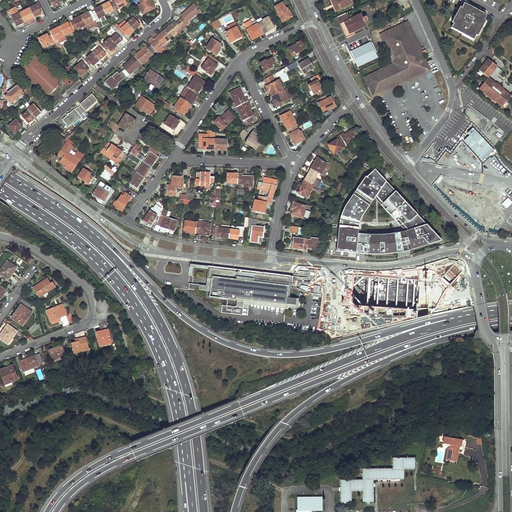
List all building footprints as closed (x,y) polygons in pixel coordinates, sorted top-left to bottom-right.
[(114,0),(112,1),(113,4),(116,10),(127,4),(124,0),(114,0)] [(138,5),(143,14),(154,8),(150,0),(147,0),(141,4),(138,5)] [(330,0),(336,11),(352,3),(350,0),(330,0)] [(36,5),(30,8),(34,17),(38,16),(37,15),(41,13),(39,10),(42,8),(39,2),(36,4),(36,5)] [(109,2),(102,6),(106,15),(110,13),(111,14),(114,13),(116,17),(119,16),(116,10),(113,4),(110,5),(109,2)] [(282,2),(274,7),(282,22),(292,17),(287,7),(285,8),(282,2)] [(453,23),(451,28),(473,40),(476,35),(478,30),(477,30),(479,27),(480,24),(481,25),(484,20),(486,15),(473,8),(464,3),(461,8),(459,13),(460,14),(457,19),(456,18),(453,23)] [(182,17),(180,20),(184,24),(185,26),(188,23),(187,22),(196,14),(198,12),(195,8),(197,7),(194,4),(190,8),(191,9),(189,10),(188,9),(181,15),(182,17)] [(18,12),(16,6),(9,10),(11,15),(18,12)] [(95,11),(92,12),(97,23),(100,21),(99,19),(106,15),(102,6),(98,8),(98,9),(95,11)] [(29,8),(19,13),(20,14),(24,23),(29,20),(34,17),(30,8),(29,8)] [(97,23),(92,12),(88,14),(85,15),(84,14),(81,16),(85,26),(87,30),(94,26),(94,28),(98,26),(97,23)] [(132,12),(130,15),(133,18),(127,23),(133,31),(136,28),(135,27),(138,24),(136,22),(139,20),(132,12)] [(9,18),(12,24),(15,22),(16,25),(20,23),(21,25),(24,23),(20,14),(13,17),(12,16),(9,18)] [(338,19),(346,37),(354,34),(353,32),(366,26),(361,15),(349,20),(346,15),(338,19)] [(85,26),(81,16),(77,18),(77,19),(74,21),(71,22),(75,31),(80,28),(82,32),(87,30),(85,26)] [(258,24),(263,34),(274,28),(270,22),(268,17),(262,20),(263,21),(258,24)] [(174,21),(164,31),(169,37),(177,31),(184,24),(180,20),(176,23),(174,21)] [(251,23),(250,21),(244,24),(247,29),(250,34),(249,35),(252,40),(263,34),(258,24),(257,23),(252,26),(251,23)] [(64,24),(60,27),(65,36),(72,32),(75,31),(71,22),(68,24),(65,26),(64,24)] [(370,90),(373,96),(376,95),(426,71),(430,70),(423,55),(421,55),(419,50),(421,50),(414,35),(412,36),(410,31),(412,30),(408,22),(380,35),(394,64),(364,77),(370,90)] [(117,24),(114,26),(123,36),(125,34),(126,35),(129,32),(130,33),(133,31),(127,23),(121,29),(119,26),(117,24)] [(185,26),(184,24),(177,31),(178,33),(186,26),(185,26)] [(117,34),(111,39),(116,45),(117,46),(123,40),(121,38),(123,36),(114,26),(112,28),(117,34)] [(242,36),(236,26),(229,30),(230,31),(226,33),(228,37),(227,37),(229,41),(234,39),(235,40),(242,36)] [(54,29),(50,32),(51,34),(52,35),(55,43),(58,47),(61,46),(60,43),(67,40),(65,36),(60,27),(54,29)] [(172,40),(170,38),(169,37),(164,31),(154,39),(155,41),(151,45),(156,51),(157,53),(159,51),(163,47),(172,40)] [(47,35),(39,39),(41,43),(42,43),(44,47),(51,44),(52,45),(55,43),(52,35),(51,34),(48,36),(47,35)] [(217,38),(214,36),(208,45),(206,48),(216,55),(220,49),(218,48),(220,44),(221,42),(217,38)] [(110,38),(101,45),(104,48),(106,50),(108,48),(110,51),(116,45),(111,39),(110,38)] [(494,45),(497,48),(503,42),(499,39),(494,45)] [(287,47),(291,53),(294,51),(296,54),(306,49),(301,40),(294,44),(294,46),(292,47),(292,45),(287,47)] [(97,41),(95,43),(97,45),(99,48),(97,49),(93,53),(100,60),(106,55),(103,52),(102,50),(104,48),(101,45),(97,41)] [(370,43),(351,51),(358,67),(378,58),(370,43)] [(147,48),(146,46),(141,50),(142,51),(135,57),(141,64),(156,51),(151,45),(147,48)] [(93,52),(84,60),(89,65),(91,63),(93,66),(100,60),(93,53),(93,52)] [(208,59),(201,68),(207,72),(211,68),(214,70),(218,65),(215,63),(217,60),(207,54),(205,57),(208,59)] [(122,67),(124,69),(122,71),(126,77),(141,64),(135,57),(134,56),(122,67)] [(34,57),(22,69),(46,93),(58,81),(34,57)] [(259,63),(264,72),(272,67),(271,65),(275,63),(272,57),(266,60),(266,59),(259,63)] [(80,63),(75,68),(82,76),(85,73),(84,72),(87,69),(88,70),(90,67),(89,65),(84,60),(82,58),(78,61),(80,63)] [(298,64),(304,74),(313,69),(310,64),(311,63),(308,59),(298,64)] [(488,59),(479,70),(488,78),(497,66),(488,59)] [(287,66),(289,71),(298,66),(295,61),(287,66)] [(185,70),(192,74),(194,70),(188,66),(185,70)] [(164,79),(150,69),(148,73),(147,72),(146,73),(147,74),(144,79),(143,80),(148,83),(149,81),(151,82),(158,87),(160,85),(164,79)] [(126,77),(122,71),(119,74),(117,72),(104,83),(107,87),(108,86),(111,90),(123,79),(126,77)] [(426,71),(376,95),(381,96),(382,94),(392,89),(395,90),(396,87),(408,82),(411,83),(412,80),(422,76),(424,76),(426,71)] [(204,82),(195,75),(187,87),(198,94),(200,91),(199,90),(204,82)] [(283,90),(279,80),(275,82),(271,75),(264,80),(267,86),(266,87),(268,91),(269,90),(272,96),(283,90)] [(511,96),(488,78),(479,89),(502,107),(511,96)] [(317,80),(308,85),(310,89),(313,95),(317,93),(318,95),(322,92),(319,87),(321,87),(317,80)] [(60,83),(58,81),(46,93),(47,95),(60,83)] [(25,93),(19,86),(5,97),(8,101),(12,97),(15,101),(16,102),(17,100),(17,99),(25,93)] [(186,86),(179,97),(180,97),(191,105),(194,100),(198,94),(187,87),(186,86)] [(232,109),(236,107),(248,101),(246,97),(245,98),(240,88),(229,93),(235,105),(231,107),(232,109)] [(291,98),(286,88),(283,90),(272,96),(274,101),(273,102),(275,106),(291,98)] [(80,105),(78,108),(83,113),(98,100),(92,94),(87,98),(88,99),(86,101),(85,100),(80,104),(80,105)] [(142,97),(135,106),(145,113),(149,115),(155,106),(142,97)] [(160,97),(157,102),(162,105),(167,109),(170,104),(163,99),(160,97)] [(191,105),(180,97),(173,108),(177,110),(184,115),(184,114),(191,105)] [(318,103),(323,111),(327,109),(328,110),(336,106),(332,99),(330,99),(329,97),(318,103)] [(236,107),(243,121),(246,119),(248,123),(252,120),(251,117),(253,115),(248,105),(249,104),(248,101),(236,107)] [(34,104),(27,109),(28,110),(35,118),(37,116),(40,119),(44,116),(34,104)] [(291,106),(279,112),(280,115),(279,116),(281,120),(282,119),(287,130),(296,126),(297,126),(290,112),(293,110),(291,106)] [(62,120),(68,126),(83,113),(78,108),(75,110),(74,109),(69,114),(70,115),(68,116),(67,115),(62,120)] [(35,118),(28,110),(22,116),(26,121),(24,123),(29,129),(32,127),(29,123),(28,123),(27,122),(30,120),(31,121),(35,118)] [(215,124),(221,130),(234,117),(228,111),(221,117),(219,119),(218,118),(215,120),(214,120),(213,120),(212,120),(211,121),(211,122),(211,123),(212,123),(212,124),(213,124),(214,124),(215,124)] [(136,121),(126,114),(119,126),(129,132),(136,121)] [(164,124),(173,130),(176,126),(174,124),(175,123),(176,124),(178,120),(170,115),(164,124)] [(16,120),(8,126),(13,132),(17,129),(18,131),(22,127),(26,132),(29,129),(24,123),(21,126),(16,120)] [(119,126),(112,121),(107,129),(114,133),(119,126)] [(289,134),(294,144),(304,139),(300,131),(299,132),(296,126),(287,130),(286,131),(287,134),(289,134)] [(247,133),(243,129),(238,136),(242,139),(247,133)] [(245,142),(255,149),(259,144),(260,145),(265,137),(254,129),(245,142)] [(343,133),(340,135),(346,146),(359,138),(353,129),(344,135),(343,133)] [(199,134),(199,147),(210,148),(210,151),(215,151),(215,140),(215,136),(213,135),(213,139),(208,139),(208,135),(199,134)] [(328,145),(334,154),(346,146),(340,135),(336,138),(337,139),(328,145)] [(59,153),(58,154),(63,158),(60,162),(68,167),(67,169),(72,172),(83,155),(78,152),(75,156),(76,157),(75,158),(67,153),(67,152),(70,148),(71,149),(75,143),(70,140),(69,142),(67,146),(65,145),(64,146),(59,153)] [(226,140),(215,140),(215,151),(214,153),(219,153),(219,150),(226,151),(226,140)] [(107,144),(104,142),(98,150),(110,158),(116,149),(115,148),(115,147),(108,142),(107,144)] [(137,142),(130,153),(132,155),(133,155),(140,145),(137,142)] [(118,150),(116,149),(110,158),(118,164),(125,154),(119,149),(118,150)] [(150,152),(143,162),(151,168),(155,162),(158,157),(150,152)] [(327,164),(317,158),(310,168),(318,173),(320,174),(327,164)] [(350,161),(345,167),(351,172),(355,166),(350,161)] [(143,162),(137,172),(144,178),(148,173),(151,168),(143,162)] [(106,167),(104,169),(113,176),(115,173),(112,171),(111,171),(106,167)] [(315,177),(318,173),(310,168),(310,170),(308,173),(304,180),(317,188),(321,181),(315,177)] [(83,169),(77,177),(88,184),(89,184),(92,186),(96,180),(93,177),(95,174),(91,172),(90,173),(83,169)] [(338,229),(336,251),(356,253),(358,234),(359,226),(362,218),(371,205),(375,199),(387,183),(375,171),(367,179),(366,177),(345,207),(341,214),(338,229)] [(144,178),(137,172),(129,183),(137,188),(142,181),(144,182),(146,179),(144,178)] [(195,186),(204,187),(205,172),(200,172),(200,173),(196,172),(196,177),(198,177),(198,179),(195,179),(195,186)] [(210,172),(205,172),(204,187),(204,188),(209,188),(210,183),(213,183),(214,177),(210,177),(210,172)] [(227,174),(227,183),(237,183),(238,173),(234,173),(234,174),(227,174)] [(242,174),(238,173),(237,183),(237,184),(244,185),(244,187),(252,187),(253,176),(242,176),(242,174)] [(181,176),(172,176),(172,185),(167,185),(166,195),(176,196),(176,188),(181,189),(181,176)] [(275,185),(276,180),(265,178),(265,179),(263,179),(264,178),(259,177),(257,189),(260,189),(260,190),(269,192),(267,198),(272,199),(276,185),(275,185)] [(317,188),(304,180),(300,187),(301,188),(298,193),(306,198),(311,190),(317,194),(320,189),(317,188)] [(396,193),(387,183),(375,199),(404,230),(406,229),(408,231),(402,233),(394,234),(380,235),(367,235),(361,234),(358,234),(356,253),(362,254),(382,255),(399,253),(419,248),(440,242),(422,222),(422,221),(417,216),(418,216),(396,192),(396,193)] [(112,188),(106,184),(103,188),(98,185),(92,194),(104,202),(109,192),(112,188)] [(210,195),(210,202),(216,203),(220,203),(221,189),(216,189),(215,195),(210,195)] [(117,202),(116,201),(112,206),(122,212),(127,204),(126,203),(128,200),(129,200),(132,197),(123,191),(117,202)] [(255,212),(264,213),(266,202),(270,203),(271,203),(272,199),(267,198),(261,197),(259,196),(257,203),(254,203),(253,211),(255,212)] [(331,202),(329,201),(326,206),(320,204),(319,207),(327,209),(331,202)] [(306,207),(293,202),(291,208),(293,208),(291,214),(302,218),(306,207)] [(152,207),(149,210),(157,215),(159,212),(152,207)] [(146,214),(148,215),(144,221),(150,225),(157,215),(149,210),(146,214)] [(174,231),(177,220),(166,217),(167,211),(163,210),(160,215),(157,223),(161,225),(161,227),(169,230),(174,231)] [(256,219),(249,218),(248,228),(250,228),(250,224),(256,224),(256,219)] [(185,221),(184,231),(189,232),(189,233),(190,235),(193,235),(195,234),(195,232),(197,223),(185,221)] [(209,236),(211,223),(197,221),(197,223),(195,232),(199,233),(201,233),(201,235),(209,236)] [(215,226),(214,235),(219,236),(224,236),(224,238),(228,239),(230,229),(220,228),(220,226),(215,226)] [(264,227),(251,226),(250,241),(258,242),(259,237),(261,237),(263,237),(264,227)] [(239,230),(230,229),(228,239),(234,239),(234,237),(238,238),(243,238),(244,229),(239,229),(239,230)] [(304,239),(292,238),(291,248),(298,249),(298,250),(302,251),(304,239)] [(311,240),(304,239),(302,251),(306,252),(307,248),(318,250),(319,239),(311,238),(311,240)] [(0,270),(0,274),(7,279),(13,271),(13,272),(16,267),(7,261),(0,270)] [(208,269),(207,278),(212,278),(210,292),(209,297),(237,300),(237,298),(286,304),(289,276),(208,266),(208,269)] [(288,307),(298,308),(299,299),(296,298),(295,305),(288,304),(289,298),(291,282),(292,282),(293,277),(289,276),(286,304),(237,298),(237,300),(236,307),(243,308),(244,304),(285,309),(288,309),(288,307)] [(198,290),(210,292),(212,278),(207,278),(206,285),(199,285),(198,290)] [(39,297),(55,287),(52,283),(50,284),(47,279),(33,288),(39,297)] [(383,308),(383,314),(400,315),(400,305),(399,305),(399,298),(382,298),(382,308),(383,308)] [(23,299),(21,302),(26,305),(30,307),(31,304),(23,299)] [(66,315),(62,304),(46,311),(50,322),(57,320),(57,319),(66,315)] [(12,318),(22,325),(28,317),(26,316),(29,311),(21,305),(12,318)] [(243,308),(236,307),(222,305),(221,313),(242,315),(243,308)] [(98,325),(100,331),(102,331),(107,329),(106,322),(100,324),(98,325)] [(8,344),(17,332),(7,325),(0,334),(0,335),(5,339),(3,341),(8,344)] [(111,343),(107,329),(102,331),(100,331),(96,332),(96,334),(99,345),(111,343)] [(74,335),(75,342),(78,341),(77,335),(83,334),(84,337),(85,337),(84,331),(74,335)] [(73,352),(88,348),(85,337),(84,337),(83,334),(77,335),(78,341),(75,342),(71,343),(73,352)] [(56,359),(66,355),(62,345),(56,347),(57,348),(54,349),(53,348),(48,350),(51,359),(55,358),(56,359)] [(16,363),(20,372),(23,371),(32,367),(42,363),(39,354),(20,362),(16,363)] [(11,381),(18,378),(12,365),(0,370),(6,383),(11,381)] [(34,372),(32,367),(23,371),(25,374),(26,375),(34,372)] [(39,381),(44,379),(41,369),(36,371),(39,381)] [(462,440),(445,436),(443,443),(451,445),(448,460),(456,462),(459,447),(461,447),(462,440)] [(340,482),(340,503),(350,503),(350,491),(362,491),(362,503),(374,502),(373,481),(403,480),(403,470),(415,470),(415,458),(391,459),(391,469),(362,470),(362,481),(340,482)] [(298,499),(297,511),(309,511),(323,511),(323,498),(298,499)]
